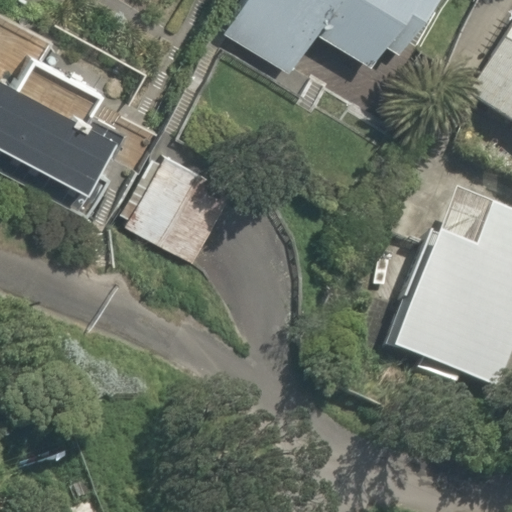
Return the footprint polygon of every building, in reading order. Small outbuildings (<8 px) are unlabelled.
[(414,0),(238,0),(217,37),(285,77),(310,36),(360,66),(374,42),(396,55),(425,6),(414,0)] [(511,30),(468,99),(511,126),(511,30)] [(0,71),(0,150),(72,190),(105,129),(76,113),(93,83),(25,46),(9,76),(0,71)] [(156,142),(112,219),(187,262),(231,185),(156,142)] [(451,392),(459,377),(485,390),(511,334),(511,204),(422,160),(385,235),(413,249),(371,333),(415,355),(407,370),(451,392)]
